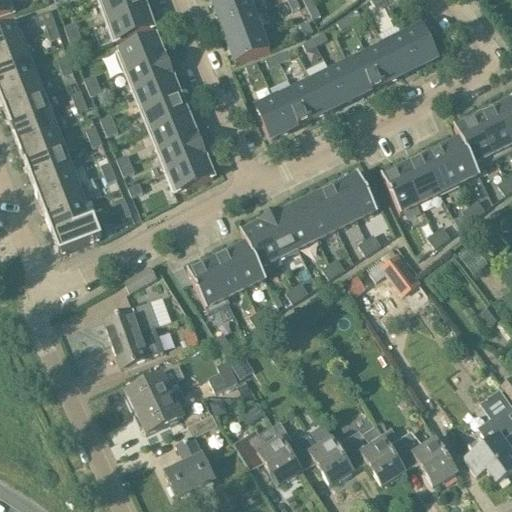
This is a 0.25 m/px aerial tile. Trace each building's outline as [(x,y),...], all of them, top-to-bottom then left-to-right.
[(0,0),(0,21),(15,16),(10,0),(0,0)] [(105,25),(146,11),(141,0),(111,0),(98,5),(105,25)] [(210,0),(214,9),(238,0),(210,0)] [(255,15),(249,0),(238,0),(214,9),(221,28),(255,15)] [(300,11),(294,0),(287,4),(293,14),(300,11)] [(315,9),(310,0),(305,0),(302,2),(308,12),(315,9)] [(382,0),(374,0),(370,3),(375,10),(385,3),(382,0)] [(315,9),(308,12),(313,23),(321,20),(315,9)] [(112,47),(153,33),(146,11),(105,25),(112,47)] [(346,20),(351,27),(361,20),(356,13),(346,20)] [(221,28),(228,47),(262,35),(255,15),(221,28)] [(336,27),(341,34),(351,27),(346,20),(336,27)] [(48,35),(57,32),(54,23),(45,26),(48,35)] [(0,53),(26,44),(19,25),(0,31),(0,53)] [(307,25),(300,28),(306,39),(313,35),(307,25)] [(73,26),(64,30),(67,38),(76,35),(73,26)] [(402,39),(418,72),(437,62),(422,30),(402,39)] [(57,32),(48,35),(51,44),(60,41),(57,32)] [(76,35),(67,38),(70,47),(80,44),(76,35)] [(236,67),(269,54),(262,35),(228,47),(236,67)] [(324,37),(313,42),(317,49),(327,44),(324,37)] [(156,39),(116,56),(124,77),(164,60),(156,39)] [(384,48),(400,81),(418,72),(402,39),(384,48)] [(317,49),(313,42),(302,48),(306,55),(317,49)] [(26,44),(0,53),(0,74),(33,62),(26,44)] [(366,57),(382,90),(400,81),(384,48),(366,57)] [(288,54),(276,59),(279,66),(291,62),(288,54)] [(347,66),(363,99),(382,90),(366,57),(347,66)] [(61,71),(70,68),(67,59),(58,63),(61,71)] [(279,66),(276,59),(265,63),(268,70),(279,66)] [(164,60),(124,77),(132,97),(172,80),(164,60)] [(0,94),(34,81),(40,79),(33,62),(0,74),(0,94)] [(257,66),(245,70),(248,78),(259,73),(257,66)] [(329,75),(345,107),(363,99),(347,66),(329,75)] [(73,77),(70,68),(61,71),(64,80),(73,77)] [(345,107),(329,75),(311,84),(327,116),(345,107)] [(40,79),(34,81),(0,94),(0,102),(4,114),(46,97),(40,79)] [(84,83),(87,92),(96,88),(93,79),(84,83)] [(140,117),(180,100),(172,80),(132,97),(140,117)] [(327,116),(311,84),(292,93),(308,125),(327,116)] [(96,88),(87,92),(91,100),(100,97),(96,88)] [(308,125),(292,93),(274,102),(290,134),(308,125)] [(84,103),(81,95),(72,98),(75,107),(84,103)] [(11,132),(53,115),(46,97),(4,114),(11,132)] [(149,137),(189,120),(180,100),(140,117),(149,137)] [(511,103),(494,112),(511,149),(511,101),(511,102),(511,103)] [(274,102),(255,111),(271,144),(290,134),(274,102)] [(88,112),(84,103),(75,107),(79,116),(88,112)] [(511,149),(494,112),(474,122),(495,163),(511,154),(511,149)] [(53,115),(11,132),(18,150),(60,133),(53,115)] [(100,123),(104,132),(113,128),(109,119),(100,123)] [(189,120),(149,137),(157,157),(197,140),(189,120)] [(474,122),(454,131),(459,142),(460,142),(478,180),(479,179),(476,172),(495,163),(474,122)] [(113,128),(104,132),(107,140),(116,137),(113,128)] [(94,141),(99,139),(95,130),(86,134),(90,143),(94,141)] [(60,133),(18,150),(25,167),(67,151),(60,133)] [(99,139),(94,141),(90,143),(93,151),(102,148),(99,139)] [(165,177),(205,160),(197,140),(157,157),(165,177)] [(441,151),(459,189),(478,180),(460,142),(459,142),(441,151)] [(32,185),(74,169),(67,151),(25,167),(32,185)] [(441,151),(421,161),(440,199),(459,189),(441,151)] [(117,163),(120,172),(129,168),(126,159),(117,163)] [(165,177),(173,198),(213,181),(205,160),(165,177)] [(421,161),(402,170),(420,208),(440,199),(421,161)] [(101,170),(104,178),(113,174),(110,166),(101,170)] [(129,168),(120,172),(124,180),(133,177),(129,168)] [(74,169),(32,185),(38,203),(73,190),(81,187),(74,169)] [(382,181),(400,218),(420,208),(402,170),(382,181)] [(117,183),(113,174),(104,178),(108,187),(117,183)] [(359,178),(338,188),(357,226),(377,216),(359,178)] [(511,194),(511,193),(504,184),(497,189),(505,200),(511,194)] [(81,187),(73,190),(38,203),(45,221),(88,205),(81,187)] [(139,187),(128,192),(132,201),(143,196),(139,187)] [(319,198),(337,236),(357,226),(338,188),(319,198)] [(319,198),(299,207),(318,245),(337,236),(319,198)] [(128,210),(124,201),(115,205),(119,214),(128,210)] [(469,210),(477,221),(485,215),(477,204),(469,210)] [(52,239),(94,223),(94,221),(89,223),(83,207),(88,205),(45,221),(52,239)] [(299,207),(280,217),(298,254),(318,245),(299,207)] [(131,219),(128,210),(119,214),(122,222),(131,219)] [(477,221),(469,210),(462,216),(470,226),(477,221)] [(260,226),(279,264),(280,264),(298,254),(280,217),(260,226)] [(94,223),(52,239),(59,258),(102,242),(94,223)] [(260,226),(240,236),(241,239),(245,247),(246,246),(265,285),(266,284),(262,277),(282,268),(280,264),(279,264),(260,226)] [(442,231),(434,237),(442,247),(450,241),(442,231)] [(484,231),(475,243),(488,253),(497,241),(484,231)] [(442,247),(434,237),(427,242),(434,253),(442,247)] [(365,244),(373,255),(381,249),(373,239),(365,244)] [(373,255),(365,244),(358,249),(365,260),(373,255)] [(245,247),(227,256),(246,294),(265,285),(246,246),(245,247)] [(228,308),(229,307),(227,303),(246,294),(227,256),(208,265),(228,308)] [(402,301),(420,288),(398,259),(380,272),(402,301)] [(329,268),(336,279),(344,274),(337,263),(329,268)] [(208,318),(228,308),(208,265),(187,275),(208,318)] [(336,279),(329,268),(321,273),(329,284),(336,279)] [(123,286),(130,298),(157,282),(150,270),(123,286)] [(351,301),(363,293),(355,281),(343,289),(351,301)] [(301,287),(293,292),(300,303),(308,298),(301,287)] [(300,303),(293,292),(285,297),(292,308),(300,303)] [(112,348),(155,332),(159,331),(150,306),(103,323),(112,348)] [(491,309),(481,317),(491,329),(501,321),(491,309)] [(257,316),(264,327),(272,322),(264,311),(257,316)] [(264,327),(257,316),(249,322),(256,333),(264,327)] [(280,328),(269,335),(274,343),(285,336),(280,328)] [(188,350),(199,345),(194,331),(182,336),(188,350)] [(164,356),(155,332),(112,348),(120,372),(150,361),(164,356)] [(226,361),(234,356),(227,345),(219,350),(226,361)] [(254,375),(243,358),(229,367),(240,384),(254,375)] [(227,365),(216,370),(219,376),(227,392),(238,387),(227,365)] [(129,402),(126,404),(132,416),(135,414),(136,417),(181,395),(182,395),(178,385),(184,382),(179,370),(126,395),(129,402)] [(215,398),(227,392),(219,376),(207,382),(215,398)] [(511,379),(500,389),(511,404),(511,379)] [(246,388),(238,392),(243,402),(251,398),(246,388)] [(487,446),(464,463),(476,481),(486,474),(495,487),(511,475),(511,466),(507,459),(511,455),(503,443),(511,437),(511,422),(508,418),(511,415),(511,411),(499,394),(490,402),(504,421),(494,428),(494,429),(482,438),(487,446)] [(137,419),(134,421),(139,432),(143,431),(147,438),(184,420),(179,410),(186,406),(181,395),(136,417),(137,419)] [(223,402),(210,406),(214,420),(223,417),(226,411),(223,402)] [(212,418),(187,430),(192,441),(176,449),(185,467),(165,476),(177,502),(214,484),(194,442),(218,430),(212,418)] [(248,440),(233,449),(246,470),(260,461),(277,489),(301,474),(298,470),(285,448),(280,440),(274,429),(250,444),(248,440)] [(359,435),(337,449),(350,471),(364,462),(381,490),(405,475),(403,471),(384,441),(382,439),(376,430),(362,439),(359,435)] [(392,433),(382,439),(384,441),(403,471),(416,463),(433,490),(457,475),(437,444),(425,452),(411,435),(398,444),(392,433)] [(308,434),(285,448),(298,470),(312,462),(329,489),(353,474),(350,471),(337,449),(332,440),(319,448),(308,434)]
